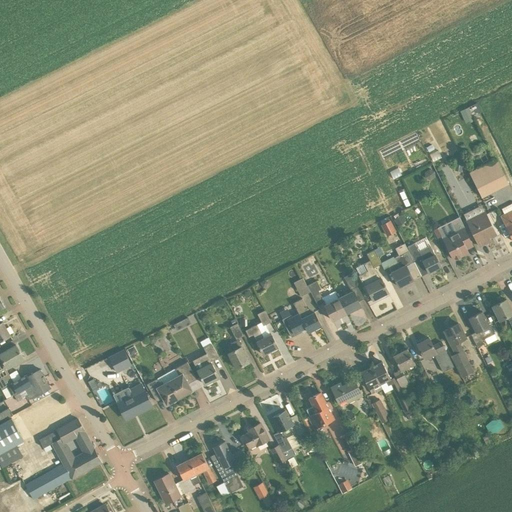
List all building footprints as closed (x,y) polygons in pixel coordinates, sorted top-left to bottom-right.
[(508,184),(496,159),(469,173),(482,197),(508,184)] [(511,210),(501,216),(511,238),(511,210)] [(495,233),(485,212),(467,221),(479,246),(486,243),(484,239),(495,233)] [(399,226),(406,222),(402,215),(394,220),(399,226)] [(390,220),(381,225),(387,236),(396,231),(390,220)] [(440,228),(434,231),(437,237),(443,234),(440,228)] [(468,252),(466,249),(472,245),(464,228),(443,239),(447,246),(445,249),(448,254),(451,254),(453,259),(468,252)] [(414,262),(413,260),(409,251),(408,251),(405,243),(395,248),(399,255),(394,258),(393,257),(381,263),(382,264),(384,268),(388,266),(399,287),(413,280),(406,266),(414,262)] [(413,260),(414,262),(421,258),(428,272),(440,266),(430,245),(419,251),(415,243),(408,246),(414,259),(413,260)] [(375,268),(382,264),(381,263),(374,249),(366,253),(370,261),(365,263),(368,270),(360,274),(363,281),(365,280),(368,284),(366,285),(373,300),(388,292),(381,278),(380,278),(375,268)] [(339,298),(347,313),(361,306),(353,291),(359,288),(351,274),(344,278),(351,292),(339,298)] [(310,292),(307,286),(303,278),(294,283),(301,297),(310,292)] [(332,320),(347,313),(339,298),(335,291),(323,298),(319,291),(321,290),(317,281),(307,286),(310,292),(318,306),(324,303),(332,320)] [(302,298),(293,303),(300,317),(294,320),(291,315),(282,319),(292,337),(302,332),(301,330),(306,328),(308,332),(321,326),(314,312),(308,315),(305,309),(307,308),(302,298)] [(511,310),(506,299),(493,306),(501,322),(508,318),(511,325),(511,310)] [(265,310),(257,314),(264,326),(272,322),(265,310)] [(469,318),(476,332),(471,335),(477,347),(486,342),(484,337),(492,332),(489,326),(482,312),(469,318)] [(181,321),(173,325),(176,331),(183,327),(181,321)] [(0,347),(0,346),(0,341),(10,336),(3,322),(0,323),(0,347)] [(445,330),(456,354),(452,356),(462,377),(474,370),(463,347),(464,346),(461,340),(466,338),(458,323),(445,330)] [(237,324),(230,327),(237,339),(244,336),(237,324)] [(257,324),(245,330),(249,337),(254,335),(257,341),(263,355),(278,348),(271,334),(264,338),(257,324)] [(454,367),(451,361),(441,342),(433,346),(429,338),(423,341),(423,340),(418,342),(419,343),(417,344),(425,359),(436,353),(438,358),(436,359),(443,372),(454,367)] [(241,346),(238,340),(232,343),(235,350),(228,353),(236,368),(249,362),(241,346)] [(204,348),(207,354),(211,361),(219,357),(212,344),(204,348)] [(0,379),(9,374),(6,368),(7,367),(7,368),(24,358),(16,345),(0,354),(0,379)] [(134,346),(127,349),(130,356),(137,352),(134,346)] [(124,349),(109,357),(117,373),(132,365),(124,349)] [(410,385),(406,379),(405,376),(408,374),(405,368),(414,363),(407,349),(405,350),(404,349),(400,351),(400,353),(394,356),(401,370),(394,374),(402,389),(410,385)] [(488,365),(493,362),(490,355),(484,358),(488,365)] [(179,375),(170,380),(180,398),(192,390),(187,381),(195,377),(187,361),(175,368),(179,375)] [(387,381),(389,385),(393,383),(382,362),(371,367),(380,384),(387,381)] [(219,377),(212,363),(197,370),(205,384),(219,377)] [(380,384),(371,367),(361,372),(372,394),(375,392),(382,389),(380,384)] [(14,382),(9,374),(0,379),(0,386),(2,390),(7,387),(8,391),(0,395),(0,397),(2,401),(14,394),(25,388),(24,388),(31,384),(31,385),(40,380),(45,377),(40,370),(27,377),(26,375),(14,382)] [(45,377),(40,380),(31,385),(31,384),(24,388),(25,388),(14,394),(18,401),(26,396),(28,400),(50,387),(45,377)] [(180,398),(170,380),(164,384),(162,381),(159,382),(157,378),(147,384),(155,399),(162,396),(167,405),(180,398)] [(355,380),(349,383),(342,386),(340,383),(331,387),(339,403),(346,399),(348,403),(362,395),(355,380)] [(430,393),(435,390),(431,382),(426,385),(430,393)] [(398,384),(392,387),(405,413),(411,410),(398,384)] [(152,406),(144,390),(117,403),(124,417),(136,411),(137,413),(152,406)] [(334,418),(328,406),(321,392),(309,398),(313,406),(306,410),(310,416),(308,416),(314,428),(334,418)] [(391,417),(380,397),(372,401),(383,421),(391,417)] [(439,401),(433,404),(436,411),(442,407),(439,401)] [(0,421),(1,422),(10,417),(13,415),(9,408),(0,413),(0,421)] [(285,411),(272,417),(276,425),(275,425),(279,433),(273,436),(279,446),(283,453),(292,448),(287,438),(294,434),(290,427),(294,425),(290,418),(289,419),(285,411)] [(409,420),(415,418),(412,412),(407,415),(409,420)] [(480,415),(466,422),(468,426),(482,419),(480,415)] [(12,418),(0,424),(0,453),(24,440),(12,418)] [(64,463),(50,471),(25,485),(33,499),(102,461),(94,448),(78,419),(40,440),(44,448),(54,443),(64,463)] [(257,445),(269,439),(260,423),(248,429),(250,432),(243,436),(249,448),(256,444),(257,445)] [(352,459),(360,455),(347,433),(340,437),(352,459)] [(238,475),(235,469),(232,463),(235,461),(225,441),(213,447),(218,456),(212,459),(224,481),(226,485),(231,482),(232,484),(240,480),(237,475),(238,475)] [(287,460),(283,453),(279,446),(271,450),(279,464),(287,460)] [(189,459),(196,474),(203,470),(210,484),(216,481),(211,472),(209,468),(209,467),(202,453),(189,459)] [(293,457),(288,460),(292,467),(297,464),(293,457)] [(190,477),(196,474),(189,459),(176,466),(183,479),(178,482),(184,493),(189,491),(195,488),(190,477)] [(180,495),(184,493),(178,482),(174,484),(169,474),(155,481),(166,503),(180,496),(180,495)] [(343,493),(352,488),(347,480),(339,485),(343,493)] [(226,485),(224,481),(217,485),(223,495),(230,491),(226,485)] [(262,482),(253,487),(260,499),(269,495),(262,482)] [(215,511),(205,491),(197,496),(205,511),(215,511)] [(300,499),(295,506),(301,510),(306,503),(300,499)] [(181,511),(193,511),(188,502),(178,506),(181,511)]
